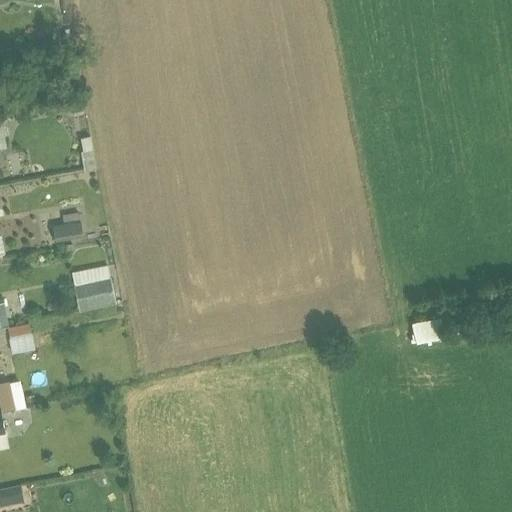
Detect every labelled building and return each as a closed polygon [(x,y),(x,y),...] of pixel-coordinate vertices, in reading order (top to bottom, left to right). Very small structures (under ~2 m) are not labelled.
[(79,223),(55,227),(57,243),(82,239),(79,223)] [(112,281),(77,288),(81,310),(116,304),(112,281)] [(29,310),(9,314),(11,324),(31,320),(29,310)] [(414,342),(443,337),(439,317),(410,322),(414,342)] [(32,323),(10,327),(13,338),(34,334),(32,323)] [(11,383),(0,384),(0,400),(2,412),(16,409),(11,383)] [(22,488),(0,492),(0,501),(1,506),(24,502),(22,488)]
